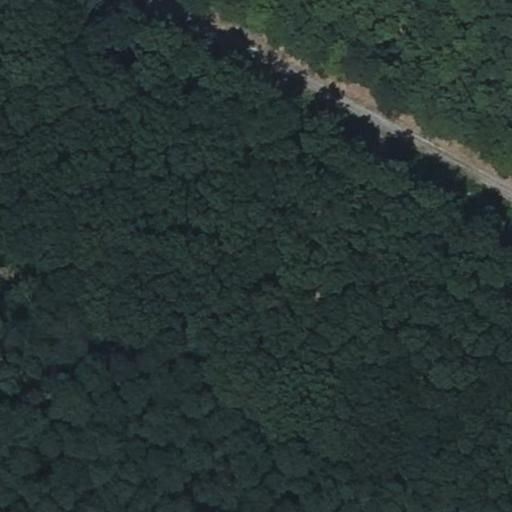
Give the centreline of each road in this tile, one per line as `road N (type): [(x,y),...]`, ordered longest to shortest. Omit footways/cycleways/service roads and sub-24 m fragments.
road 1 (track): [(467,511),(0,253)]
road 2 (track): [(144,0),(511,191)]
